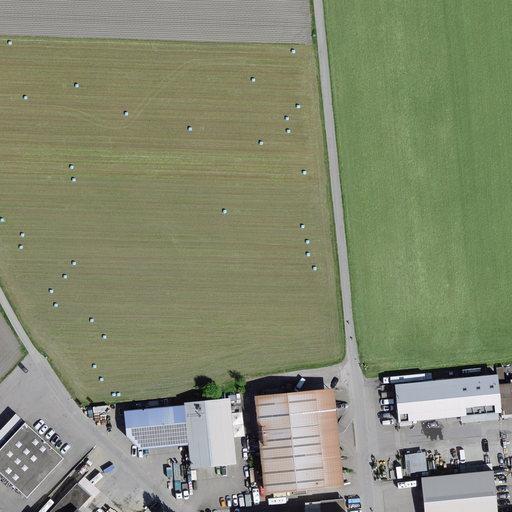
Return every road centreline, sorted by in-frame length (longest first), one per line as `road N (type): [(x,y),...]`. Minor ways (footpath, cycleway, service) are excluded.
road 1 (unclassified): [(315,0),(368,511)]
road 2 (unclassified): [(179,511),(72,407),(0,295)]
